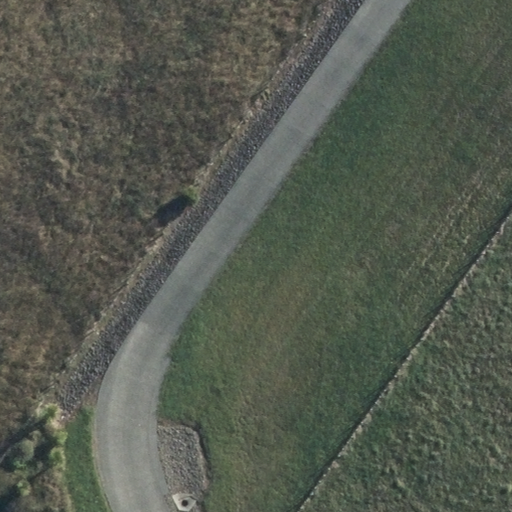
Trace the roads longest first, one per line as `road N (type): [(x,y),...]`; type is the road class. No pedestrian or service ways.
road 1 (residential): [(121,365),(372,0)]
road 2 (track): [(131,511),(110,472),(106,424),(121,365)]
